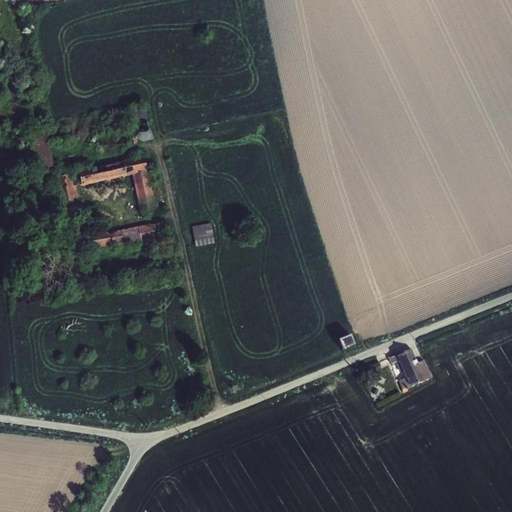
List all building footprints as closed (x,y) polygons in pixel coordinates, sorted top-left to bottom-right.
[(99,117),(101,128),(106,149),(142,142),(135,110),(99,117)] [(51,127),(53,140),(101,128),(99,117),(99,115),(51,127)] [(66,251),(137,239),(134,226),(78,235),(72,184),(132,173),(137,209),(151,208),(144,156),(57,175),(66,251)] [(212,223),(193,225),(194,246),(214,244),(212,223)] [(152,233),(155,249),(164,247),(161,231),(152,233)] [(340,336),(344,346),(356,341),(353,331),(340,336)] [(411,385),(429,376),(422,361),(416,364),(411,352),(398,358),(411,385)]
